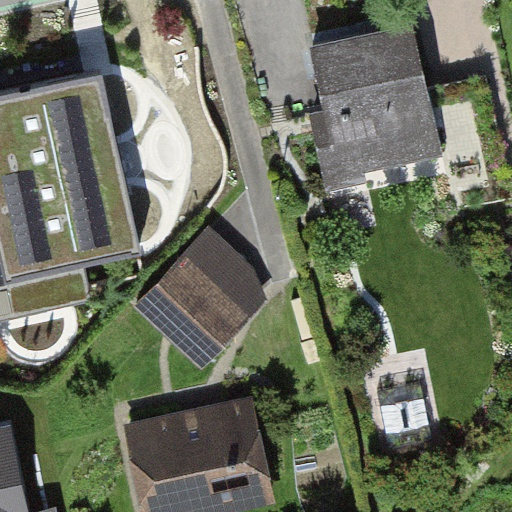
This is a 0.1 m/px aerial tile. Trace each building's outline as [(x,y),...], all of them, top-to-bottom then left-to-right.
[(423,27),(323,45),(346,175),(446,157),(423,27)] [(65,109),(0,119),(0,221),(82,208),(65,109)] [(139,200),(177,196),(169,120),(131,124),(139,200)] [(274,287),(215,228),(135,307),(194,367),(274,287)] [(86,257),(0,276),(0,312),(94,292),(86,257)] [(258,399),(127,422),(142,511),(243,511),(277,506),(258,399)] [(0,511),(70,511),(67,495),(42,500),(22,410),(0,414),(0,511)]
